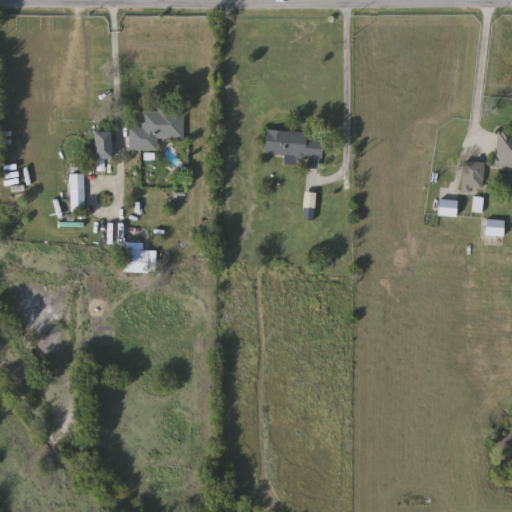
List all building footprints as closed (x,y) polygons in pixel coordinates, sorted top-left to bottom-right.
[(131,128),(143,129),(143,111),(185,112),(184,139),(158,138),(158,150),(130,149),(131,128)] [(309,133),(308,140),(325,141),(324,159),(266,155),(268,130),(309,133)] [(98,132),(114,132),(115,159),(98,160),(98,132)] [(511,132),(511,171),(494,170),(496,132),(511,132)] [(483,191),(462,191),(462,162),(483,162),(483,191)] [(86,212),(72,212),(72,175),(86,175),(86,212)] [(456,217),(437,217),(437,200),(456,200),(456,217)] [(485,236),(485,221),(503,221),(503,236),(485,236)] [(144,243),(144,250),(151,250),(151,273),(125,273),(125,243),(144,243)]
